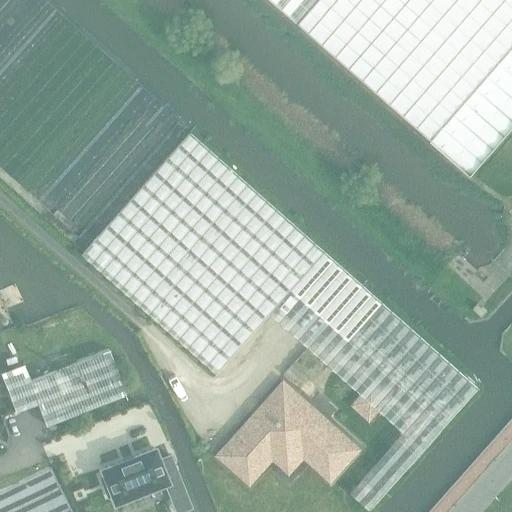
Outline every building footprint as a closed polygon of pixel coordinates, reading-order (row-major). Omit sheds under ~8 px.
[(511,0),(271,0),(471,174),(511,126),(511,0)] [(479,388),(383,303),(350,340),(293,289),(326,251),(191,131),(83,253),(218,374),(271,314),(362,395),(352,405),(369,421),(379,410),(405,432),(350,491),(370,511),(479,388)] [(383,303),(326,251),(293,289),(350,340),(383,303)] [(473,308),(482,317),(487,311),(477,303),(473,308)] [(23,362),(0,369),(0,375),(14,412),(36,403),(45,426),(124,395),(107,351),(29,379),(23,362)] [(331,484),(362,449),(284,379),(215,456),(250,487),(273,462),(289,477),(304,460),(331,484)] [(104,475),(100,477),(107,496),(111,494),(114,501),(164,481),(167,490),(181,484),(170,455),(158,459),(154,448),(101,469),(104,475)]
